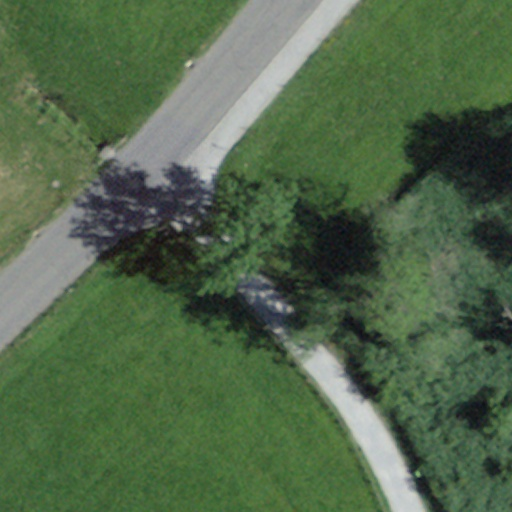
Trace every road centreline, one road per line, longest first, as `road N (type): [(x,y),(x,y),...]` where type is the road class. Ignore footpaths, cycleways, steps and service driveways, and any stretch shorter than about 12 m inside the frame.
road 1 (secondary): [(140,183),(291,0)]
road 2 (secondary): [(140,183),(0,314)]
